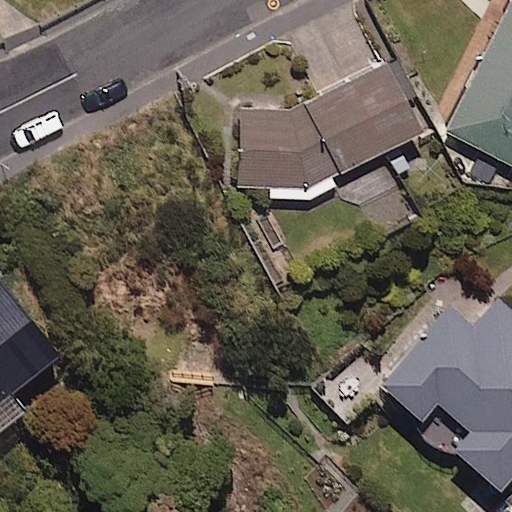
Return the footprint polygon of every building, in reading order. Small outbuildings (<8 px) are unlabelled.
[(511,163),(511,0),(508,0),(444,129),(511,163)] [(392,60),(381,66),(298,106),(231,106),(231,189),(264,189),(264,199),(310,199),(335,185),(330,178),(415,136),(399,102),(410,97),(392,60)] [(54,353),(0,284),(0,424),(18,410),(4,392),(54,353)] [(381,391),(406,415),(400,420),(436,454),(441,448),(488,492),(511,466),(511,318),(495,302),(482,316),(448,284),(373,364),(358,349),(314,396),(347,428),(381,391)] [(511,511),(511,503),(502,511),(511,511)]
